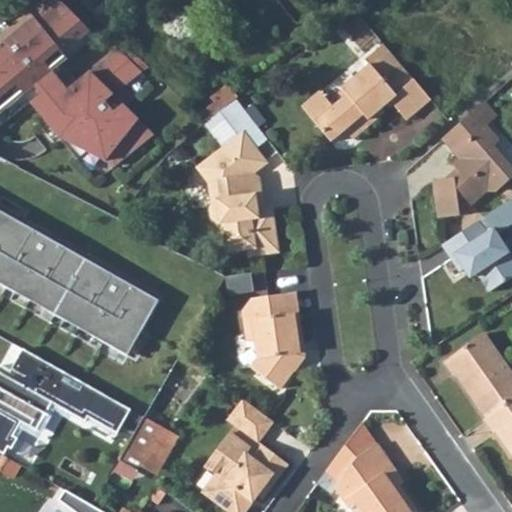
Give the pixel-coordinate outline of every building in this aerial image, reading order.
[(0,114),(34,87),(40,95),(30,104),(48,125),(60,139),(86,152),(114,166),(153,135),(117,101),(126,94),(122,88),(141,72),(118,49),(76,83),(67,72),(58,80),(58,81),(47,67),(90,31),(57,0),(45,0),(10,29),(0,37),(0,114)] [(117,28),(87,0),(83,4),(112,33),(117,28)] [(4,21),(0,24),(0,37),(10,29),(4,21)] [(93,38),(88,34),(48,67),(58,80),(67,72),(61,65),(93,38)] [(124,44),(118,49),(141,72),(147,67),(124,44)] [(314,124),(331,143),(345,131),(353,140),(371,123),(368,120),(381,109),(390,101),(406,120),(430,99),(383,45),(364,61),(368,66),(341,90),(346,96),(314,124)] [(227,85),(214,96),(218,101),(224,108),(235,99),(238,97),(227,85)] [(34,87),(0,115),(0,128),(30,104),(40,95),(34,87)] [(218,101),(198,117),(204,123),(224,108),(218,101)] [(441,140),(458,158),(451,164),(455,168),(459,173),(454,179),(441,180),(433,181),(437,218),(458,216),(487,192),(495,192),(511,176),(511,167),(494,146),(500,140),(486,125),(497,116),(484,102),(441,140)] [(368,120),(371,123),(384,112),(381,109),(368,120)] [(54,144),(60,139),(48,125),(42,129),(54,144)] [(222,223),(227,252),(248,249),(249,255),(276,252),(270,209),(261,210),(256,210),(255,201),(259,194),(257,179),(251,174),(265,163),(242,134),(197,168),(209,183),(212,205),(210,209),(212,218),(218,223),(222,223)] [(77,160),(86,152),(60,139),(77,160)] [(455,168),(441,180),(454,179),(459,173),(455,168)] [(0,299),(46,323),(97,224),(0,174),(0,299)] [(441,245),(459,272),(463,269),(470,265),(476,274),(488,292),(511,276),(511,258),(502,244),(511,237),(511,233),(509,228),(511,225),(511,199),(488,215),(441,245)] [(463,269),(469,278),(476,274),(470,265),(463,269)] [(285,294),(288,315),(297,313),(294,293),(285,294)] [(303,353),(297,313),(288,315),(285,294),(251,299),(243,311),(247,342),(255,341),(258,359),(251,369),(279,389),(294,369),(289,366),(299,353),(303,353)] [(455,374),(485,417),(511,398),(511,375),(483,333),(443,361),(453,376),(455,374)] [(117,434),(130,411),(76,381),(30,355),(22,350),(10,372),(0,366),(0,453),(4,455),(8,448),(11,450),(18,438),(14,436),(18,428),(21,423),(36,431),(52,404),(85,422),(88,418),(117,434)] [(483,419),(493,433),(495,431),(510,452),(511,450),(511,398),(485,417),(483,419)] [(233,428),(255,445),(273,423),(244,401),(228,420),(235,425),(233,428)] [(82,427),(85,422),(52,404),(36,431),(21,423),(18,428),(39,439),(54,412),(82,427)] [(114,439),(117,434),(88,418),(85,422),(114,439)] [(124,452),(155,469),(174,436),(143,418),(124,452)] [(327,469),(341,480),(357,458),(375,445),(360,425),(327,469)] [(203,492),(229,511),(244,511),(257,494),(262,498),(287,464),(260,444),(258,447),(255,445),(233,428),(204,466),(216,475),(203,492)] [(416,511),(417,511),(398,485),(394,488),(384,474),(394,467),(377,443),(375,445),(357,458),(341,480),(335,487),(350,509),(356,505),(361,511),(416,511)] [(384,474),(394,488),(398,485),(403,481),(394,467),(384,474)]
